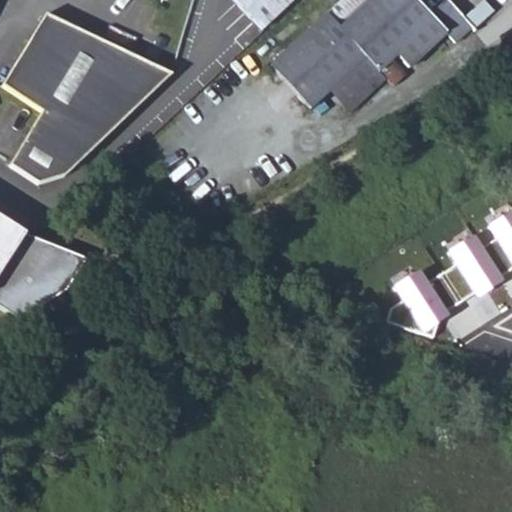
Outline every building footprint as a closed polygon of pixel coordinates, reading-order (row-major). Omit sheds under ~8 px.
[(262,30),(294,0),(233,0),(244,10),(262,30)] [(327,92),(365,58),(377,72),(396,55),(408,67),(446,34),(454,42),(471,27),(446,0),(444,0),(429,15),(414,0),(369,0),(339,28),(326,14),(269,66),(308,109),(327,92)] [(168,77),(45,15),(0,82),(0,85),(38,111),(4,163),(36,184),(63,176),(168,77)] [(327,92),(349,116),(386,81),(377,72),(365,58),(327,92)] [(420,327),(511,272),(511,208),(392,280),(420,327)] [(0,217),(0,308),(18,321),(62,290),(87,259),(22,231),(0,217)]
